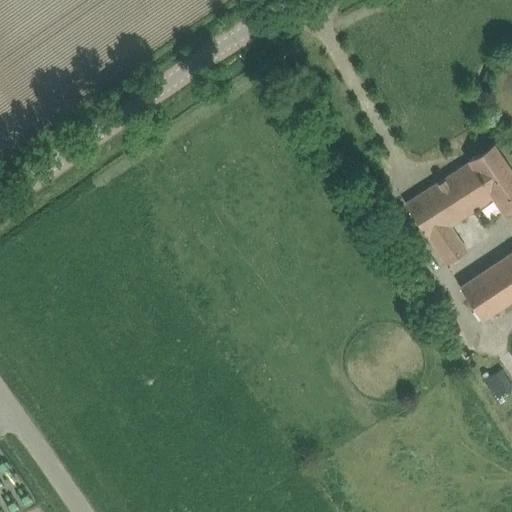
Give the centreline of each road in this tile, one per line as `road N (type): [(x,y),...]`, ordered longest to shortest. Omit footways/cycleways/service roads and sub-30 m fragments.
road 1 (tertiary): [(0,203),(301,0)]
road 2 (unclassified): [(83,511),(0,392)]
